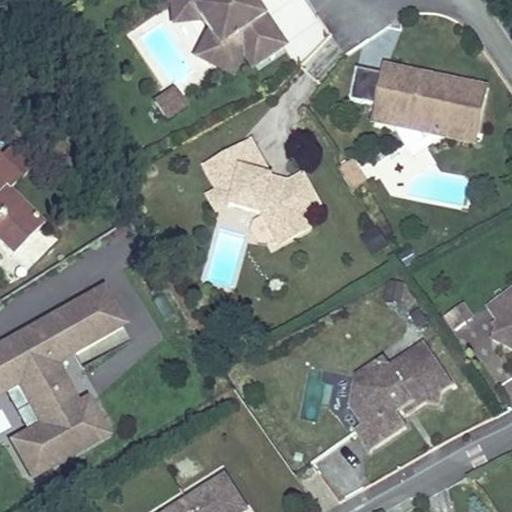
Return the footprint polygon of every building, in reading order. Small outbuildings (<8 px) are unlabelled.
[(170,0),(171,3),(182,0),(197,0),(200,11),(210,24),(224,30),(212,60),(231,68),(241,44),(272,23),(256,0),(170,0)] [(272,23),(241,44),(251,58),(282,36),(272,23)] [(490,115),(495,68),(415,59),(407,66),(394,65),(388,57),(361,54),(358,89),(389,92),(387,110),(428,114),(439,128),(460,112),(490,115)] [(171,119),(191,106),(182,92),(162,105),(171,119)] [(326,179),(303,144),(286,155),(252,155),(242,140),(211,161),(225,182),(233,178),(238,186),(252,186),(259,196),(268,197),(281,216),(300,204),(297,199),(326,179)] [(346,156),(356,169),(368,160),(358,147),(346,156)] [(368,160),(356,169),(364,180),(376,170),(368,160)] [(259,196),(252,186),(238,186),(233,178),(225,182),(213,191),(224,207),(241,196),(259,196)] [(0,248),(17,227),(0,213),(0,248)] [(371,253),(387,247),(381,231),(365,237),(371,253)] [(511,260),(478,284),(488,297),(488,309),(511,322),(511,260)] [(445,307),(463,295),(454,282),(437,294),(445,307)] [(109,290),(0,341),(0,397),(9,393),(27,432),(6,442),(26,483),(112,442),(90,396),(77,402),(59,364),(129,331),(109,290)] [(378,348),(372,339),(345,356),(342,370),(349,381),(359,381),(368,394),(342,410),(357,434),(395,410),(385,394),(402,383),(407,389),(439,369),(412,326),(378,348)] [(223,511),(241,500),(224,475),(166,511),(223,511)]
